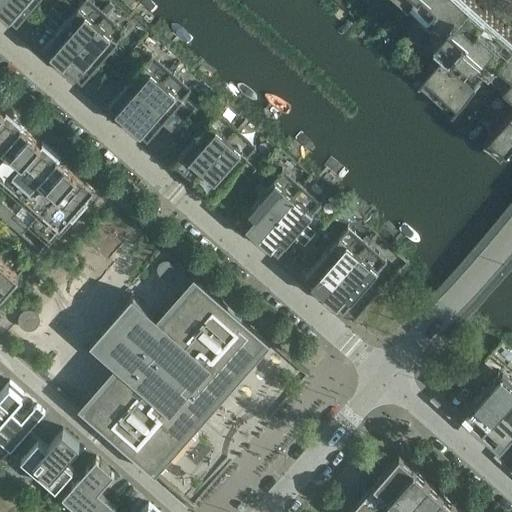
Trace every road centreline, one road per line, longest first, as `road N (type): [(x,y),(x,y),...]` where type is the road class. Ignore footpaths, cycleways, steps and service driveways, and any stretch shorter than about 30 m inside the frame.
road 1 (residential): [(386,377),(0,42)]
road 2 (residential): [(180,511),(0,353)]
road 3 (residential): [(386,377),(511,236)]
road 4 (residential): [(268,511),(386,377)]
road 5 (residential): [(511,488),(386,377)]
